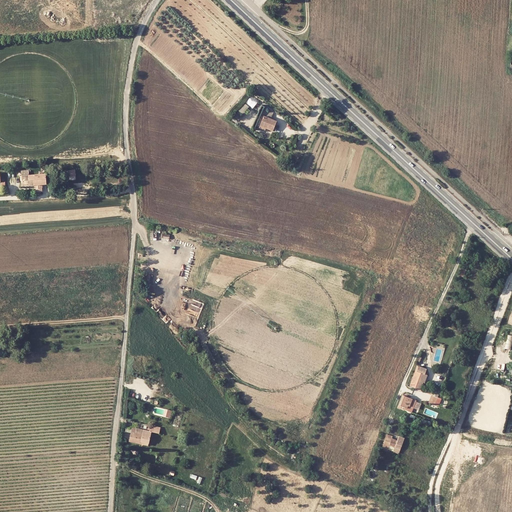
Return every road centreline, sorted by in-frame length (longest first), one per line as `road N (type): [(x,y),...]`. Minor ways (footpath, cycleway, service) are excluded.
road 1 (secondary): [(511,255),(234,0)]
road 2 (unknown): [(511,271),(432,469),(427,511)]
road 3 (track): [(472,219),(386,423)]
